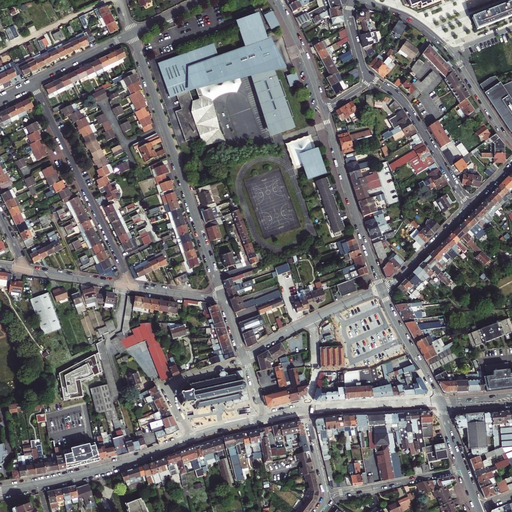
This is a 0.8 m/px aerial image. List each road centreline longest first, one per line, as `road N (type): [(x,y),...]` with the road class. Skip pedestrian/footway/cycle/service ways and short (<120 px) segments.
road 1 (residential): [(132,33),(216,278)]
road 2 (residential): [(32,82),(131,286)]
road 3 (primary): [(0,491),(99,470),(190,437)]
road 4 (tertiary): [(323,112),(382,289)]
road 5 (residential): [(467,206),(405,104),(370,76)]
road 6 (residential): [(463,468),(328,498)]
road 7 (residential): [(244,358),(174,383),(169,396),(190,437)]
road 8 (tertiary): [(382,289),(438,399)]
road 9 (track): [(0,53),(110,0)]
road 10 (tertiary): [(276,0),(323,112)]
road 11 (residential): [(382,289),(467,206)]
